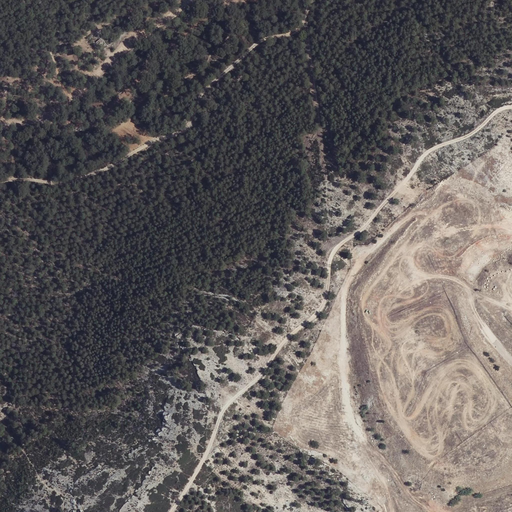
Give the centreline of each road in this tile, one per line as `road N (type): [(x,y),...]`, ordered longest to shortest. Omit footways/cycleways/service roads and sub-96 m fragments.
road 1 (track): [(511,106),(471,138),(430,153),(365,227),(333,249),(322,300),(284,337),(258,381),(229,402),(171,511)]
road 2 (track): [(0,179),(94,175),(181,128),(206,79),(243,43),(295,24),(312,0)]
